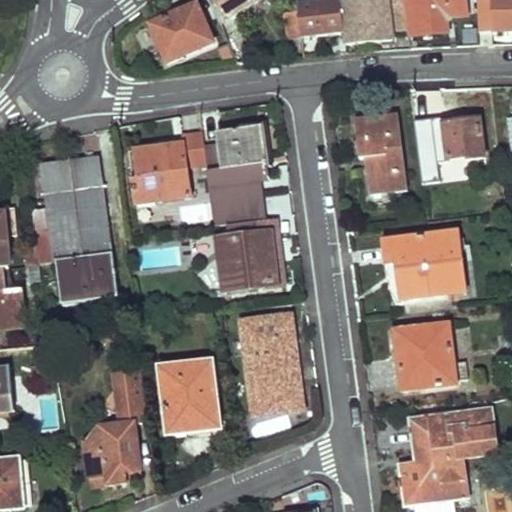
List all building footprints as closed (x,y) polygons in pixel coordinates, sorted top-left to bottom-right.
[(210,0),(237,70),(256,69),(237,19),(265,0),(210,0)] [(300,14),(303,40),(344,35),(340,1),(340,0),(333,0),(299,4),(300,14)] [(344,35),(345,47),(398,41),(397,32),(407,31),(403,0),(349,0),(340,1),(344,35)] [(403,0),(407,31),(408,40),(453,36),(451,24),(455,20),(472,18),(469,0),(403,0)] [(511,0),(478,0),(479,33),(493,32),(493,36),(511,35),(511,0)] [(152,29),(167,69),(215,50),(197,11),(152,29)] [(300,14),(283,16),(286,42),(303,40),(300,14)] [(396,116),(354,122),(359,163),(372,161),(374,177),(366,178),(369,200),(407,194),(396,116)] [(446,123),(427,126),(431,160),(437,159),(438,165),(467,161),(468,165),(486,163),(480,123),(447,128),(446,123)] [(261,128),(216,135),(223,187),(269,180),(261,128)] [(138,185),(132,186),(136,211),(192,202),(183,147),(177,148),(176,142),(159,145),(160,150),(133,154),(138,185)] [(74,171),(41,175),(52,263),(57,263),(61,304),(115,298),(100,178),(83,181),(82,174),(81,173),(77,171),(74,171)] [(239,209),(213,212),(215,229),(242,225),(239,209)] [(135,217),(125,219),(127,236),(138,234),(135,217)] [(274,237),(217,244),(223,291),(279,283),(274,237)] [(457,238),(384,248),(387,271),(396,269),(401,305),(465,296),(457,238)] [(142,267),(179,264),(178,248),(140,251),(142,267)] [(33,253),(24,253),(25,270),(36,269),(33,253)] [(2,272),(0,272),(0,331),(22,329),(18,294),(4,295),(2,272)] [(287,322),(245,327),(255,417),(296,411),(287,322)] [(448,329),(394,335),(400,390),(404,389),(404,395),(455,389),(455,385),(467,384),(465,366),(452,367),(448,329)] [(212,366),(158,371),(164,439),(218,434),(212,366)] [(0,416),(12,415),(9,372),(0,373),(0,416)] [(141,373),(110,377),(117,429),(97,431),(84,447),(82,447),(86,481),(103,479),(105,489),(124,486),(123,482),(122,477),(139,474),(132,428),(148,426),(141,373)] [(420,470),(400,473),(404,508),(412,507),(452,502),(464,500),(460,465),(495,460),(489,415),(411,426),(415,455),(418,455),(420,470)] [(14,460),(0,462),(0,511),(8,511),(21,511),(14,460)] [(103,479),(86,481),(88,490),(105,489),(103,479)] [(453,511),(452,502),(412,507),(412,511),(453,511)]
